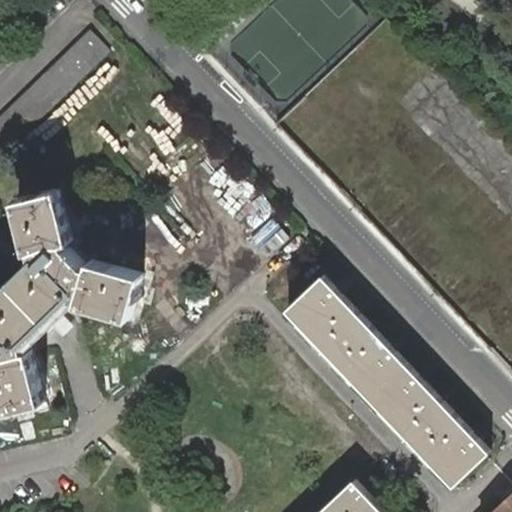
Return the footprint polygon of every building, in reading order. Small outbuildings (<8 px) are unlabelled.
[(0,116),(0,156),(110,50),(90,29),(0,116)] [(0,397),(3,410),(46,399),(33,350),(33,348),(29,349),(27,342),(76,296),(82,296),(81,301),(84,301),(132,315),(144,273),(94,259),(92,265),(87,264),(69,244),(68,240),(74,238),(61,188),(18,198),(32,249),(35,248),(37,255),(0,291),(0,397)] [(289,309),(455,483),(491,450),(325,275),(289,309)] [(386,511),(356,479),(321,511),(386,511)] [(511,511),(511,492),(490,511),(511,511)]
